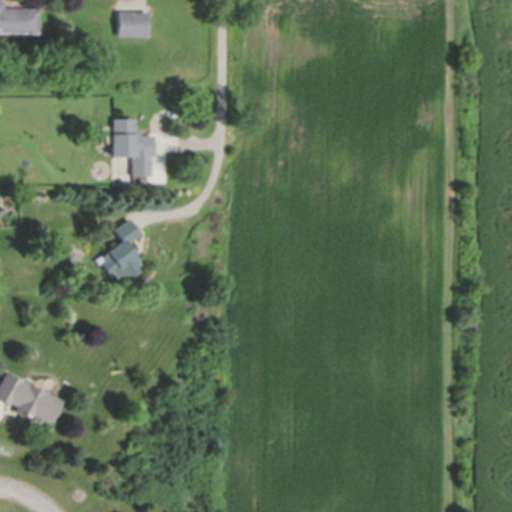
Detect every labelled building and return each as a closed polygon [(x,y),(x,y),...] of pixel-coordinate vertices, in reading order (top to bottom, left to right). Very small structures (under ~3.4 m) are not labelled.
[(0,29),(0,0),(3,0),(3,5),(38,5),(38,30),(0,29)] [(116,8),(146,8),(145,33),(116,33),(116,8)] [(110,152),(110,129),(111,129),(111,114),(132,114),(132,117),(134,117),(134,127),(138,127),(138,132),(152,132),(152,152),(149,152),(150,172),(130,173),(130,151),(110,152)] [(111,226),(127,214),(139,230),(126,240),(140,257),(138,259),(143,265),(127,278),(123,273),(118,277),(112,269),(108,272),(99,260),(103,257),(100,253),(106,249),(105,247),(120,236),(111,226)] [(48,420),(31,412),(29,416),(13,407),(15,403),(9,400),(8,403),(0,398),(0,374),(3,368),(60,398),(48,420)]
